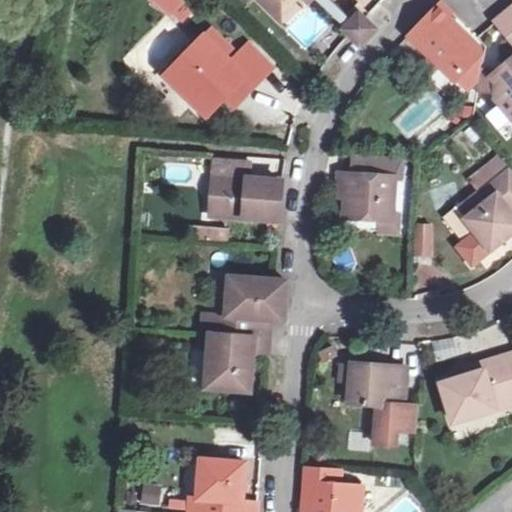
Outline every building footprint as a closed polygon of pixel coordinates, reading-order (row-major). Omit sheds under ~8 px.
[(184,1),(183,0),(164,0),(175,10),(181,4),(184,1)] [(261,0),(274,12),(283,2),(283,0),(261,0)] [(354,19),(333,0),(319,0),(347,27),(354,19)] [(410,33),(456,79),(483,51),(448,16),(453,11),(442,1),(410,33)] [(190,14),(181,4),(175,10),(185,19),(190,14)] [(511,7),(498,19),(511,36),(511,35),(511,7)] [(354,19),(347,27),(346,28),(362,44),(377,28),(361,12),(354,19)] [(214,28),(206,37),(233,63),(241,54),(214,28)] [(511,35),(511,36),(511,50),(504,58),(509,64),(502,69),(494,76),(499,81),(498,93),(498,97),(511,98),(511,35)] [(233,63),(206,37),(171,73),(211,112),(228,94),(239,104),(253,89),(243,80),(253,69),(263,78),(274,67),(250,45),(241,54),(233,63)] [(483,51),(456,79),(468,90),(478,80),(483,51)] [(494,76),(502,69),(483,68),(478,92),(498,93),(499,81),(494,76)] [(243,80),(253,89),(263,78),(253,69),(243,80)] [(409,141),(442,108),(424,90),(391,123),(409,141)] [(511,98),(498,97),(511,115),(511,98)] [(487,148),(474,128),(452,142),(466,162),(487,148)] [(511,196),(511,168),(499,153),(485,164),(497,178),(480,192),(487,201),(466,217),(492,249),(511,232),(511,210),(511,209),(505,202),(511,196)] [(355,154),(353,175),(397,178),(407,178),(408,158),(355,154)] [(216,166),(215,176),(249,179),(250,162),(216,159),(216,166)] [(497,178),(485,164),(468,178),(478,190),(480,192),(497,178)] [(397,178),(353,175),(342,174),(341,190),(350,191),(349,197),(348,217),(382,219),(394,220),(394,215),(397,178)] [(283,181),(249,179),(215,176),(211,216),(280,221),(283,181)] [(480,192),(478,190),(457,207),(466,217),(487,201),(480,192)] [(394,220),(382,219),(381,231),(403,233),(404,215),(394,215),(394,220)] [(434,225),(418,224),(416,254),(432,255),(434,225)] [(218,229),(192,227),(191,241),(216,243),(218,229)] [(227,244),(228,230),(218,229),(216,243),(227,244)] [(285,320),(288,280),(230,276),(228,315),(204,313),(203,332),(271,337),(272,319),(285,320)] [(271,337),(203,332),(202,348),(210,349),(207,387),(252,391),(255,351),(270,352),(271,337)] [(485,371),(470,376),(443,384),(455,422),(511,404),(511,378),(505,356),(483,363),(485,371)] [(351,382),(350,403),(381,406),(380,423),(380,429),(378,444),(397,446),(398,431),(418,432),(420,407),(405,405),(408,368),(353,363),(353,367),(351,382)] [(467,368),(470,376),(485,371),(483,363),(467,368)] [(353,367),(343,366),(342,381),(351,382),(353,367)] [(372,450),(372,433),(349,433),(349,450),(372,450)] [(188,511),(257,511),(258,501),(243,500),(246,461),(201,458),(198,496),(190,496),(188,511)] [(308,466),(307,482),(318,483),(315,511),(351,511),(352,511),(353,511),(361,511),(363,486),(341,485),(342,469),(308,466)] [(304,511),(315,511),(318,483),(307,482),(304,511)] [(160,503),(160,483),(142,483),(141,503),(160,503)]
